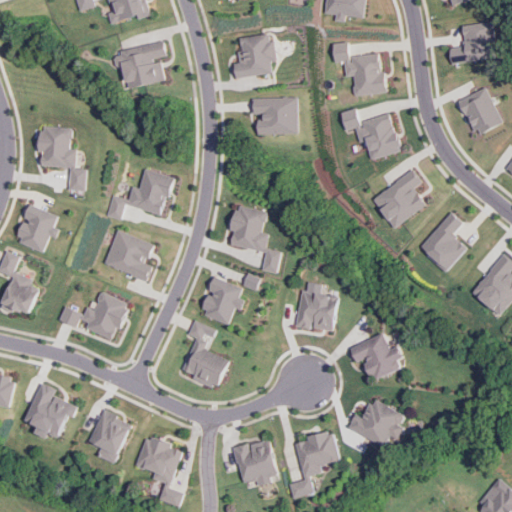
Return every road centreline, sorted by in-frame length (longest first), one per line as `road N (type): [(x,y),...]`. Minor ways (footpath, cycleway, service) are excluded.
road 1 (residential): [(188,0),(208,76),(205,208),(196,251),(131,382)]
road 2 (residential): [(0,338),(75,359),(211,417),(235,416),(309,382)]
road 3 (residential): [(409,0),(442,146),(511,212)]
